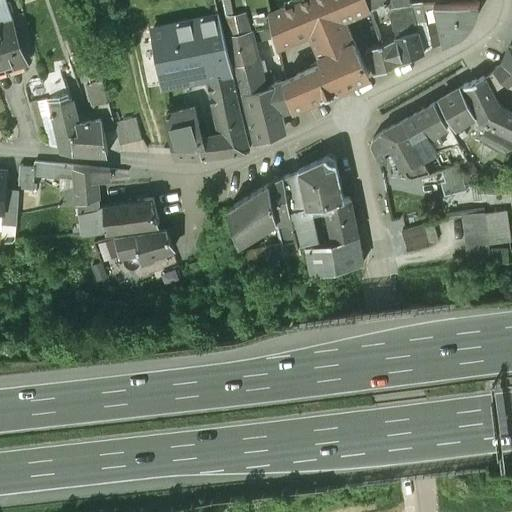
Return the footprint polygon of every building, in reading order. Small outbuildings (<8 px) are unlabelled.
[(0,0),(0,23),(11,19),(5,0),(0,0)] [(324,64),(296,77),(306,105),(323,97),(323,98),(369,77),(343,18),(371,6),(369,0),(296,0),(269,12),(277,48),(312,33),(324,64)] [(479,3),(423,4),(433,50),(463,35),(469,29),(475,21),(478,14),(479,3)] [(423,55),(410,5),(388,7),(395,39),(401,64),(423,55)] [(219,14),(154,29),(164,86),(206,77),(230,72),(231,71),(232,71),(228,54),(219,14)] [(27,62),(13,19),(11,19),(0,23),(0,48),(6,68),(27,62)] [(261,87),(251,31),(231,34),(257,145),(286,135),(280,112),(274,85),(261,87)] [(374,75),(401,64),(395,39),(367,50),(374,75)] [(511,47),(510,47),(502,65),(495,71),(508,87),(509,86),(511,83),(511,47)] [(79,73),(77,74),(80,87),(88,85),(89,87),(86,88),(92,110),(92,109),(108,105),(99,69),(79,73)] [(230,72),(206,77),(212,102),(236,96),(231,71),(230,72)] [(296,77),(274,85),(280,112),(306,105),(296,77)] [(484,80),(463,89),(477,118),(488,132),(488,131),(490,130),(511,141),(511,114),(499,108),(485,81),(484,80)] [(76,127),(64,81),(46,85),(49,100),(59,139),(57,139),(60,152),(62,158),(73,159),(71,139),(77,137),(74,127),(76,127)] [(461,90),(439,103),(455,132),(476,120),(461,90)] [(236,96),(212,102),(219,137),(226,158),(249,153),(236,96)] [(49,100),(36,103),(42,128),(49,150),(60,152),(57,139),(59,139),(49,100)] [(76,127),(74,127),(77,137),(71,139),(73,159),(106,160),(102,134),(114,132),(113,128),(108,105),(92,109),(96,123),(76,127)] [(454,141),(434,106),(403,124),(429,176),(441,173),(458,168),(467,166),(454,141)] [(193,112),(165,120),(176,162),(177,161),(177,162),(200,162),(208,161),(202,141),(200,141),(193,112)] [(136,122),(113,128),(114,132),(119,150),(141,145),(136,122)] [(429,176),(403,124),(383,134),(382,134),(372,143),(370,147),(371,150),(380,166),(395,158),(407,180),(411,183),(430,177),(429,176)] [(511,141),(490,130),(488,131),(488,132),(484,136),(491,140),(511,151),(511,141)] [(219,137),(202,141),(208,161),(226,158),(219,137)] [(282,181),(282,182),(289,217),(291,216),(309,212),(325,209),(343,204),(335,165),(326,161),(325,161),(282,181)] [(467,166),(458,168),(465,184),(467,187),(477,182),(467,166)] [(458,168),(441,173),(444,185),(440,186),(444,200),(466,194),(458,168)] [(74,173),(33,169),(33,174),(34,184),(75,187),(74,173)] [(33,174),(19,173),(18,196),(33,197),(34,184),(33,174)] [(97,174),(74,173),(75,187),(77,210),(99,203),(98,186),(97,174)] [(109,175),(97,174),(98,186),(109,185),(109,175)] [(289,217),(282,182),(269,188),(276,226),(275,227),(281,250),(297,245),(293,230),(291,216),(289,217)] [(268,189),(227,214),(238,250),(275,227),(276,226),(269,188),(268,188),(268,189)] [(17,198),(4,197),(2,221),(1,221),(0,228),(0,232),(15,234),(17,198)] [(325,209),(333,247),(357,241),(349,202),(343,204),(325,209)] [(99,203),(77,210),(78,221),(96,216),(99,215),(99,203)] [(152,205),(137,207),(141,234),(158,232),(152,205)] [(137,207),(103,214),(105,238),(141,234),(137,207)] [(309,212),(291,216),(293,230),(297,245),(301,258),(305,258),(303,248),(315,245),(309,212)] [(96,216),(78,221),(78,241),(105,238),(103,214),(99,215),(96,216)] [(506,214),(462,219),(465,250),(510,245),(506,214)] [(420,219),(398,225),(406,257),(428,251),(427,248),(422,230),(420,219)] [(433,227),(422,230),(427,248),(437,245),(433,227)] [(164,237),(114,244),(119,263),(138,260),(140,271),(172,256),(164,237)] [(333,247),(307,253),(312,281),(361,270),(357,241),(333,247)] [(281,250),(264,253),(267,265),(283,262),(281,250)] [(489,251),(466,254),(468,269),(489,267),(508,267),(507,252),(489,253),(489,251)] [(264,253),(240,258),(246,279),(269,277),(267,265),(264,253)] [(155,281),(159,291),(181,282),(177,272),(155,281)]
